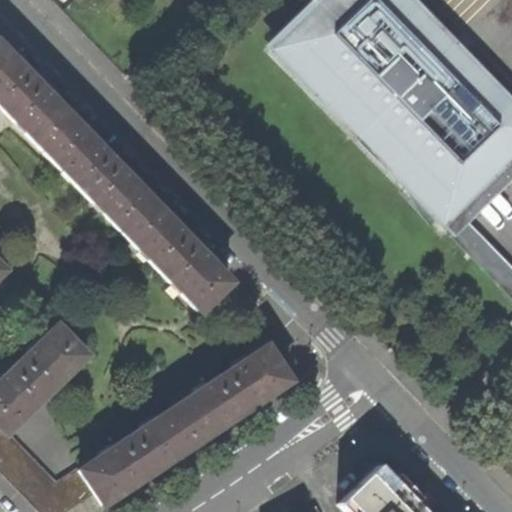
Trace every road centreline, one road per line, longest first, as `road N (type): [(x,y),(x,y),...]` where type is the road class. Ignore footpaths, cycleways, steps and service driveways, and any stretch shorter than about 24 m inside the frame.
road 1 (residential): [(380,385),(4,0)]
road 2 (residential): [(380,385),(193,511)]
road 3 (residential): [(502,511),(380,385)]
